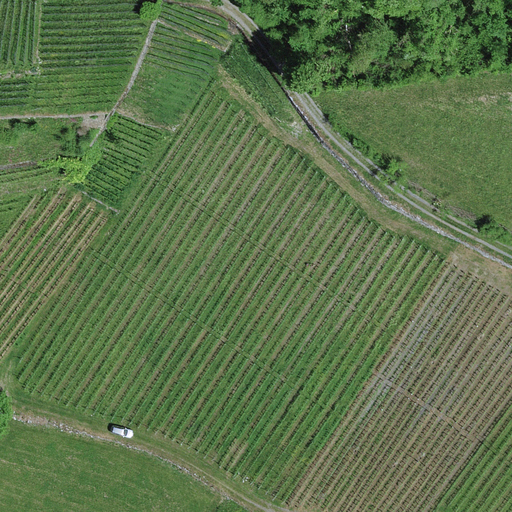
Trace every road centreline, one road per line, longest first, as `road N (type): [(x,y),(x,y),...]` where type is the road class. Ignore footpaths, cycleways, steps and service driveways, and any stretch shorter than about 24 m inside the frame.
road 1 (track): [(223,0),(248,13),(308,101),(364,156),(422,203),(511,247)]
road 2 (track): [(271,511),(102,431),(0,403)]
